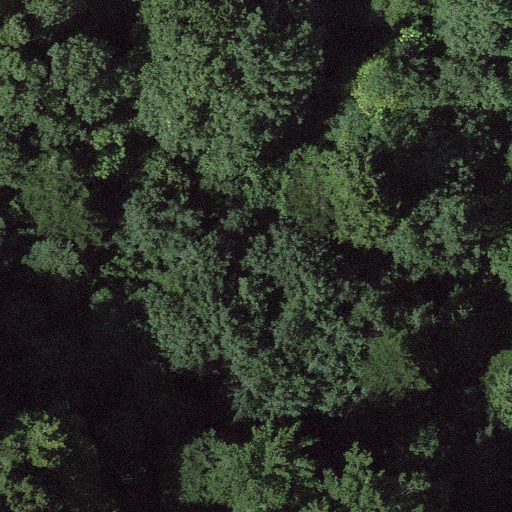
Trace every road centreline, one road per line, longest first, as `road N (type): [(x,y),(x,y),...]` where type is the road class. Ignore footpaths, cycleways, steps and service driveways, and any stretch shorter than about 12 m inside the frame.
road 1 (track): [(153,511),(155,501),(191,471),(300,416),(511,432)]
road 2 (track): [(238,447),(431,511)]
